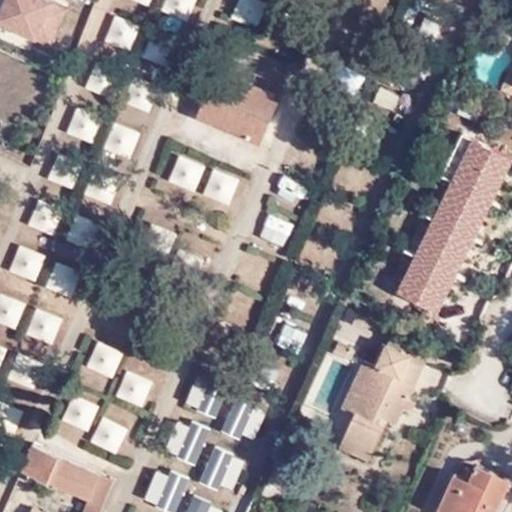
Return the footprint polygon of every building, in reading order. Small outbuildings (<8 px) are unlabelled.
[(0,0),(0,18),(55,39),(69,0),(0,0)] [(163,0),(161,6),(187,17),(193,0),(163,0)] [(235,0),(230,14),(256,25),(265,0),(235,0)] [(131,47),(140,19),(114,10),(105,38),(131,47)] [(151,26),(142,54),(167,62),(177,35),(151,26)] [(109,94),(121,67),(95,56),(84,84),(109,94)] [(280,96),(217,68),(197,117),(259,144),(280,96)] [(148,108),(160,82),(138,73),(126,99),(148,108)] [(66,130),(94,138),(102,110),(74,103),(66,130)] [(103,144),(130,154),(140,126),(113,117),(103,144)] [(443,308),(508,144),(462,126),(397,290),(443,308)] [(46,174),(73,184),(83,158),(56,148),(46,174)] [(194,188),(206,161),(178,149),(167,177),(194,188)] [(110,201),(121,174),(95,163),(84,190),(110,201)] [(202,191),(229,201),(240,174),(213,163),(202,191)] [(283,178),(298,197),(315,183),(300,165),(283,178)] [(37,195),(27,222),(53,232),(63,204),(37,195)] [(265,201),(253,243),(289,253),(301,211),(265,201)] [(94,245),(99,216),(72,211),(66,239),(94,245)] [(18,241),(9,268),(35,277),(44,249),(18,241)] [(44,284),(71,295),(82,267),(55,256),(44,284)] [(0,320),(14,326),(25,298),(0,288),(0,320)] [(120,323),(129,303),(109,294),(100,313),(120,323)] [(54,339),(61,311),(33,304),(26,333),(54,339)] [(0,321),(0,356),(10,325),(0,321)] [(418,363),(431,370),(444,346),(405,327),(398,343),(423,354),(418,363)] [(86,364),(114,374),(123,347),(96,337),(86,364)] [(132,343),(125,363),(146,371),(153,351),(132,343)] [(401,428),(409,413),(415,401),(431,370),(418,363),(423,354),(398,343),(384,372),(379,369),(355,417),(360,419),(346,448),(370,460),(388,421),(401,428)] [(17,349),(6,376),(33,386),(43,359),(17,349)] [(344,411),(355,417),(379,369),(369,363),(344,411)] [(126,366),(115,393),(142,404),(153,377),(126,366)] [(200,366),(184,397),(214,413),(230,382),(200,366)] [(74,390),(61,415),(86,428),(99,403),(74,390)] [(221,424),(253,437),(267,403),(236,390),(221,424)] [(0,400),(0,424),(17,427),(20,403),(0,400)] [(415,401),(409,413),(417,416),(423,405),(415,401)] [(116,451),(128,424),(102,412),(90,439),(116,451)] [(197,460),(211,423),(184,412),(169,450),(197,460)] [(214,441),(201,477),(232,488),(245,452),(214,441)] [(32,447),(20,474),(87,501),(83,511),(36,511),(32,510),(30,511),(104,511),(116,482),(32,447)] [(155,460),(142,497),(176,509),(189,472),(155,460)] [(501,511),(511,494),(511,476),(486,461),(472,486),(460,479),(442,508),(449,511),(501,511)] [(220,511),(224,503),(195,490),(184,511),(220,511)]
